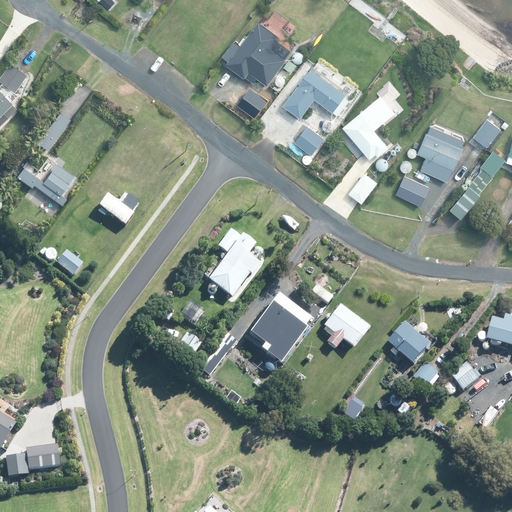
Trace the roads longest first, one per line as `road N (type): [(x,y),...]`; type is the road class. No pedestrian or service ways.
road 1 (residential): [(118,511),(93,389),(99,339),(132,282),(234,150)]
road 2 (residential): [(511,262),(410,255),(359,236),(234,150)]
road 3 (residential): [(234,150),(38,0)]
